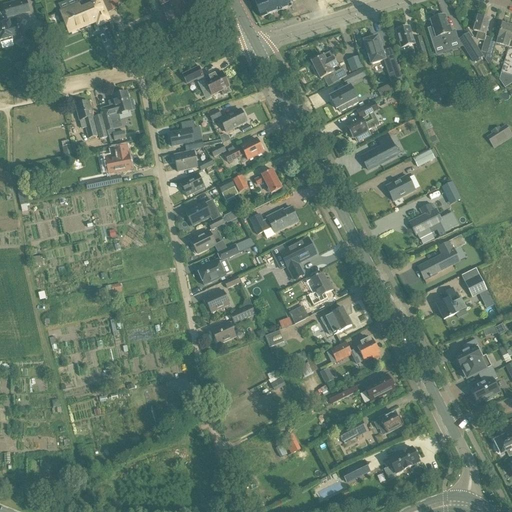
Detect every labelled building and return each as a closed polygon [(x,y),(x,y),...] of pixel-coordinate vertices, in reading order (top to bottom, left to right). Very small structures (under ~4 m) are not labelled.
[(0,43),(21,38),(23,37),(20,25),(18,26),(16,20),(14,20),(13,17),(30,12),(26,0),(24,0),(4,6),(8,18),(9,22),(3,24),(4,26),(0,27),(0,43)] [(79,5),(61,12),(70,33),(97,22),(98,26),(110,22),(108,15),(100,0),(90,0),(93,4),(80,9),(79,5)] [(100,0),(108,15),(121,9),(116,0),(100,0)] [(159,0),(169,23),(188,15),(181,0),(159,0)] [(255,0),(262,18),(292,7),(290,3),(296,0),(255,0)] [(449,26),(448,27),(445,17),(438,19),(437,18),(433,19),(432,20),(431,21),(433,28),(428,30),(434,49),(458,41),(455,31),(451,32),(449,26)] [(478,17),(474,31),(479,33),(477,38),(485,40),(482,52),(487,54),(492,39),(485,37),(490,20),(478,17)] [(511,26),(503,24),(497,44),(509,47),(511,37),(511,26)] [(409,28),(397,31),(402,48),(414,45),(409,28)] [(468,35),(460,40),(474,63),(482,57),(468,35)] [(367,49),(364,50),(367,59),(370,58),(372,65),(384,61),(391,82),(401,79),(392,50),(383,53),(378,37),(372,39),(371,38),(365,40),(366,41),(365,41),(367,49)] [(421,38),(415,40),(420,59),(427,57),(421,38)] [(326,62),(323,56),(312,62),(321,80),(327,77),(326,81),(329,87),(343,80),(346,78),(347,78),(343,70),(335,74),(333,69),(337,66),(333,59),(326,62)] [(359,56),(348,60),(352,72),(363,68),(359,56)] [(199,68),(183,76),(187,85),(197,80),(200,84),(199,84),(203,92),(209,89),(213,96),(222,91),(224,96),(231,93),(228,88),(229,88),(229,86),(229,85),(228,82),(226,81),(222,72),(215,76),(215,75),(210,78),(210,79),(205,81),(203,77),(199,68)] [(346,78),(343,80),(347,86),(369,75),(365,68),(347,78),(346,78)] [(170,79),(157,83),(160,93),(158,94),(160,101),(162,100),(163,102),(174,99),(174,102),(185,99),(181,85),(173,87),(170,79)] [(346,89),(330,97),(337,110),(338,109),(340,113),(358,103),(356,99),(357,99),(350,87),(346,89)] [(113,97),(114,101),(109,103),(110,107),(101,110),(106,131),(113,130),(111,121),(119,119),(118,115),(134,111),(132,102),(129,102),(127,93),(113,97)] [(361,119),(347,126),(350,133),(349,133),(352,139),(353,138),(354,139),(355,139),(357,143),(371,136),(369,131),(371,129),(368,122),(372,120),(370,115),(379,110),(375,102),(357,111),(361,119)] [(89,103),(76,106),(82,129),(86,128),(89,139),(97,137),(92,118),(93,118),(89,103)] [(218,111),(209,115),(213,123),(222,119),(218,111)] [(227,118),(221,121),(227,133),(234,130),(234,129),(247,123),(246,121),(247,119),(245,117),(244,116),(241,111),(227,117),(227,118)] [(101,115),(94,117),(100,139),(107,137),(101,115)] [(506,126),(490,136),(496,144),(511,135),(506,126)] [(192,130),(170,134),(171,141),(169,142),(170,146),(172,145),(173,148),(185,145),(187,151),(204,148),(203,144),(202,141),(194,142),(192,130)] [(125,132),(114,135),(115,141),(126,139),(125,132)] [(362,158),(361,158),(368,171),(369,170),(398,155),(388,134),(387,135),(378,140),(378,139),(377,139),(382,148),(362,158)] [(430,139),(433,145),(438,143),(435,136),(430,139)] [(229,154),(225,156),(228,163),(245,155),(248,161),(263,153),(257,140),(235,151),(233,148),(228,150),(229,154)] [(222,145),(211,151),(214,158),(226,152),(222,145)] [(65,156),(72,155),(70,146),(63,147),(65,156)] [(114,156),(106,158),(109,175),(132,170),(128,147),(113,150),(114,156)] [(430,150),(414,158),(418,167),(435,159),(430,150)] [(194,152),(175,156),(178,173),(198,168),(194,152)] [(211,160),(199,166),(201,171),(213,164),(211,160)] [(214,165),(206,169),(209,174),(216,170),(214,165)] [(262,177),(255,181),(258,186),(265,182),(272,195),(282,189),(278,183),(279,182),(278,182),(273,172),(273,171),(272,171),(262,176),(262,177)] [(198,174),(180,183),(187,198),(205,189),(198,174)] [(242,177),(234,181),(240,193),(248,189),(242,177)] [(407,177),(386,187),(394,202),(415,191),(407,177)] [(110,179),(86,184),(87,190),(112,185),(110,179)] [(231,181),(219,187),(222,194),(235,188),(231,181)] [(27,201),(26,196),(24,184),(16,186),(20,204),(28,202),(27,201)] [(207,205),(205,206),(204,203),(185,213),(193,227),(211,218),(213,221),(220,217),(212,201),(207,204),(207,205)] [(423,216),(410,223),(416,236),(442,223),(436,210),(434,211),(430,204),(420,210),(423,216)] [(260,215),(250,220),(257,236),(268,231),(267,230),(272,228),(275,234),(290,226),(291,226),(299,222),(292,209),(281,214),(280,212),(267,219),(268,222),(264,224),(260,215)] [(222,219),(209,225),(212,231),(224,224),(222,219)] [(209,232),(191,241),(198,255),(216,246),(209,232)] [(443,256),(418,268),(424,280),(460,262),(454,250),(465,245),(461,237),(439,248),(443,256)] [(236,246),(217,254),(221,262),(239,254),(239,253),(255,246),(252,239),(236,246)] [(315,254),(314,252),(315,251),(312,244),(310,245),(308,241),(300,245),(299,244),(280,253),(294,280),(303,275),(298,265),(308,260),(307,258),(315,254)] [(218,260),(197,270),(204,286),(225,277),(218,260)] [(511,261),(500,265),(503,277),(511,274),(511,261)] [(476,269),(462,276),(472,298),(487,291),(476,269)] [(322,274),(305,282),(310,292),(315,289),(317,292),(315,293),(317,298),(333,290),(329,283),(328,284),(322,274)] [(238,277),(225,283),(227,289),(240,283),(238,277)] [(117,280),(107,282),(109,291),(118,289),(117,280)] [(447,300),(437,305),(444,320),(465,309),(457,293),(456,294),(453,289),(444,293),(447,300)] [(223,291),(203,300),(206,306),(208,306),(211,314),(230,306),(223,291)] [(251,306),(231,315),(235,325),(255,315),(251,306)] [(302,307),(289,314),(295,325),(305,320),(305,319),(308,318),(302,307)] [(342,308),(321,319),(324,325),(330,336),(333,334),(334,336),(352,327),(352,326),(342,309),(343,309),(342,308)] [(290,319),(285,321),(288,328),(293,326),(290,319)] [(230,323),(210,332),(212,338),(214,338),(218,346),(236,338),(230,323)] [(502,324),(494,328),(497,334),(505,330),(502,324)] [(279,331),(265,337),(270,348),(284,343),(279,331)] [(362,345),(355,349),(357,354),(359,353),(364,362),(372,358),(373,361),(380,358),(378,354),(379,354),(373,341),(370,342),(369,340),(361,344),(362,345)] [(460,367),(461,369),(483,358),(483,357),(478,347),(479,346),(476,340),(463,347),(466,352),(455,358),(456,360),(454,361),(458,368),(460,367)] [(331,351),(327,353),(333,364),(337,362),(337,363),(352,355),(346,343),(331,350),(331,351)] [(499,350),(503,357),(508,355),(507,352),(504,348),(499,350)] [(483,358),(461,369),(462,370),(460,371),(464,379),(466,378),(467,380),(473,377),(477,375),(478,374),(481,379),(494,372),(486,356),(483,357),(483,358)] [(308,364),(300,368),(305,379),(314,374),(313,373),(318,370),(312,358),(306,361),(308,364)] [(268,378),(273,375),(269,369),(264,372),(268,378)] [(320,374),(325,385),(333,381),(328,369),(320,374)] [(494,372),(481,379),(483,384),(471,391),(477,404),(484,400),(485,403),(492,399),(491,397),(499,393),(493,380),(497,378),(494,372)] [(318,377),(305,380),(306,386),(319,382),(318,377)] [(382,379),(369,386),(373,393),(379,390),(382,396),(387,393),(387,392),(394,389),(392,386),(393,385),(390,380),(388,377),(383,380),(382,379)] [(282,379),(271,385),(275,392),(285,386),(282,379)] [(357,382),(327,398),(331,405),(361,390),(357,382)] [(380,421),(375,424),(378,429),(383,427),(387,433),(401,426),(403,425),(399,417),(397,418),(395,413),(386,418),(385,417),(379,420),(380,421)] [(360,420),(338,432),(344,444),(367,432),(360,420)] [(496,444),(494,445),(498,454),(500,453),(501,455),(506,452),(509,458),(511,456),(511,427),(504,431),(500,433),(498,435),(500,439),(495,442),(496,444)] [(293,436),(284,440),(291,455),(300,451),(293,436)] [(276,449),(280,458),(287,455),(282,446),(276,449)] [(395,473),(418,462),(417,460),(419,458),(414,449),(412,450),(411,448),(398,454),(396,452),(387,457),(388,459),(383,462),(386,468),(391,465),(395,473)] [(355,467),(342,473),(348,484),(360,478),(355,467)] [(313,478),(322,472),(320,468),(311,473),(313,478)]
